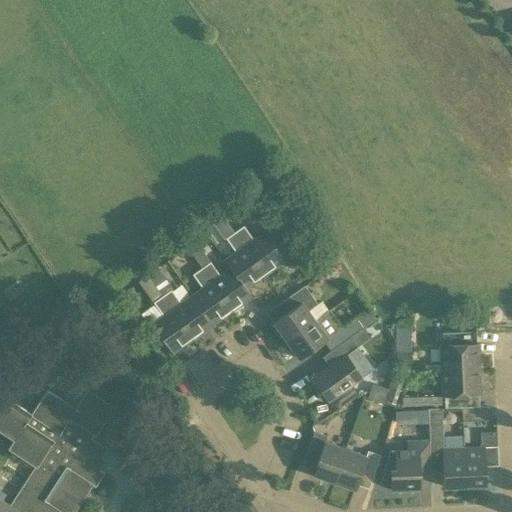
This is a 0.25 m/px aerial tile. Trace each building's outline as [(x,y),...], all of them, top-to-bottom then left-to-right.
[(263,230),(252,238),(243,226),(235,232),(264,274),(284,259),(263,230)] [(234,251),(224,258),(245,288),(264,274),(235,232),(225,239),(234,251)] [(202,251),(193,257),(201,267),(209,261),(202,251)] [(209,261),(201,267),(231,310),(251,296),(245,288),(224,258),(223,259),(229,267),(218,275),(209,261)] [(200,287),(190,294),(211,324),(231,310),(201,267),(191,274),(200,287)] [(153,280),(152,280),(159,292),(169,285),(158,268),(149,274),(153,280)] [(172,352),(192,338),(162,296),(159,292),(152,280),(148,275),(138,282),(155,306),(144,314),(172,352)] [(272,321),(285,340),(327,310),(321,301),(318,303),(304,285),(266,313),(272,321)] [(190,294),(179,302),(171,290),(162,296),(192,338),(211,324),(190,294)] [(355,317),(362,327),(374,318),(367,308),(355,317)] [(298,358),(323,340),(330,350),(350,337),(363,328),(362,327),(355,317),(340,328),(327,310),(285,340),(298,358)] [(441,333),(441,345),(439,345),(440,368),(478,367),(477,343),(475,343),(475,331),(441,333)] [(361,377),(345,354),(356,347),(350,337),(330,350),(322,356),(329,366),(312,378),(328,400),(361,377)] [(395,368),(411,367),(411,366),(414,366),(414,359),(411,359),(411,350),(407,350),(407,342),(396,342),(396,350),(395,350),(395,368)] [(443,394),(443,396),(401,397),(401,406),(441,404),(441,402),(443,402),(444,407),(461,407),(478,406),(478,393),(479,393),(478,367),(440,368),(441,394),(443,394)] [(395,389),(371,380),(366,395),(390,404),(395,389)] [(16,511),(14,510),(0,501),(0,511),(61,511),(62,511),(72,511),(74,511),(91,484),(94,486),(103,472),(98,469),(104,460),(100,457),(106,448),(90,437),(92,433),(94,435),(104,420),(113,407),(86,389),(74,407),(46,389),(30,412),(2,394),(0,398),(0,431),(12,440),(7,448),(36,467),(37,466),(47,473),(35,492),(29,487),(17,505),(26,511),(25,511),(16,511)] [(489,405),(478,406),(461,407),(461,420),(490,419),(489,405)] [(428,443),(442,442),(440,408),(427,409),(428,440),(428,443)] [(380,485),(390,488),(419,487),(418,475),(429,475),(429,467),(428,440),(427,409),(420,409),(421,423),(415,424),(416,439),(405,440),(406,449),(394,450),(394,451),(388,452),(378,486),(379,486),(380,485)] [(344,448),(324,441),(326,435),(313,430),(300,464),(313,469),(311,473),(332,481),(344,448)] [(484,446),(462,447),(464,485),(486,485),(484,446)] [(442,486),(464,485),(462,447),(442,448),(441,448),(442,470),(442,472),(442,486)] [(367,451),(365,455),(344,448),(332,481),(354,488),(355,484),(368,488),(379,455),(367,451)]
